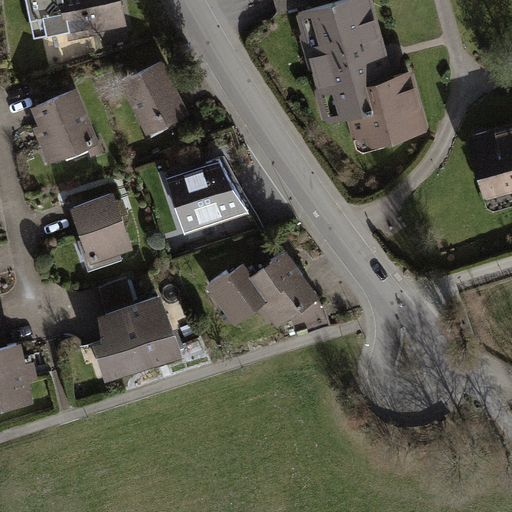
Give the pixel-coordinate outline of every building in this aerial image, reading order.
[(125,0),(24,0),(33,46),(130,28),(125,0)] [(379,0),(370,0),(312,15),(341,130),(358,126),(365,153),(442,134),(426,70),(399,77),(379,0)] [(166,64),(120,85),(142,134),(189,112),(166,64)] [(79,93),(32,106),(49,167),(96,154),(79,93)] [(511,137),(482,146),(501,215),(511,212),(511,137)] [(222,161),(167,181),(185,235),(219,219),(226,242),(266,231),(222,161)] [(114,191),(69,203),(87,268),(132,256),(114,191)] [(292,246),(251,275),(270,302),(284,321),(325,292),(292,246)] [(243,263),(208,286),(236,326),(270,302),(251,275),(243,263)] [(181,357),(162,300),(138,308),(110,317),(98,321),(106,342),(86,349),(98,385),(181,357)] [(7,337),(0,338),(0,402),(42,395),(29,333),(7,337)]
